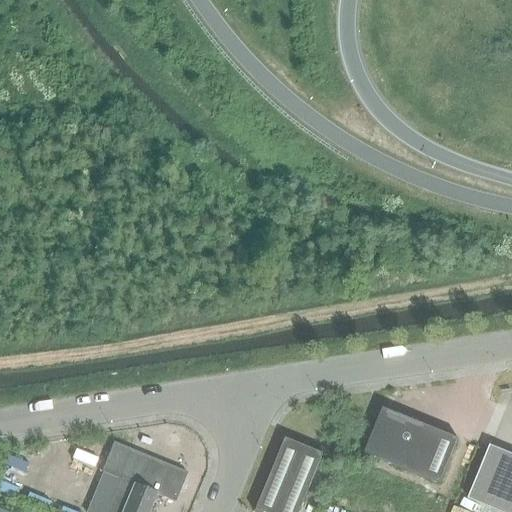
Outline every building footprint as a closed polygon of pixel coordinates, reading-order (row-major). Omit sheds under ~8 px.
[(458,440),(382,409),(382,411),(386,412),(368,455),(364,453),(364,454),(439,485),(458,440)] [(285,440),(255,511),(299,511),(323,455),(322,455),(320,458),(285,444),(286,440),(285,440)] [(148,511),(155,496),(174,503),(186,474),(112,443),(100,473),(102,474),(119,481),(106,511),(148,511)] [(511,511),(511,456),(489,447),(467,500),(497,511),(511,511)] [(99,483),(115,490),(119,481),(102,474),(99,483)]
